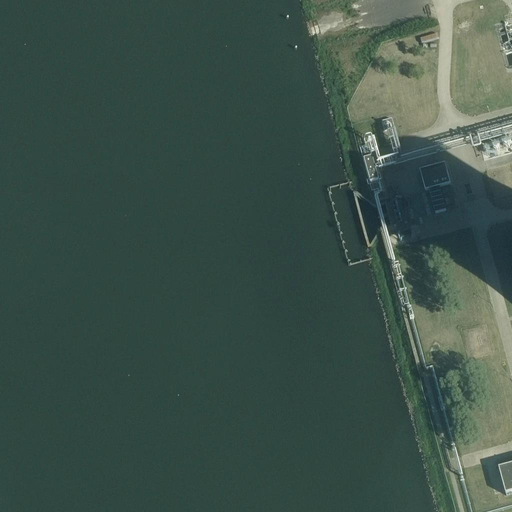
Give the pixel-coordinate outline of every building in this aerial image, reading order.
[(508,60),(511,58),(511,46),(510,34),(503,35),(508,60)] [(384,132),(393,129),(391,120),(381,122),(384,132)] [(484,160),(511,152),(511,129),(478,138),(484,160)] [(446,211),(440,187),(451,184),(445,163),(420,170),(425,191),(429,190),(435,214),(446,211)] [(408,224),(400,227),(403,236),(412,232),(408,224)] [(511,466),(499,470),(506,496),(511,493),(511,466)]
